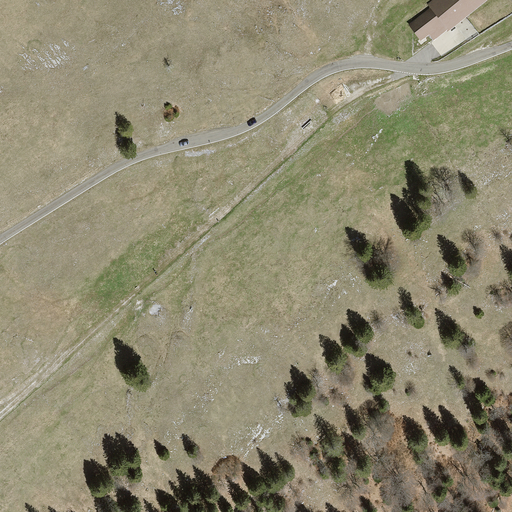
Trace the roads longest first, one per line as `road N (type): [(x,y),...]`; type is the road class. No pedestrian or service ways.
road 1 (tertiary): [(511,44),(435,68),(332,68),(253,123),(117,166),(0,239)]
road 2 (track): [(0,413),(339,106),(409,68)]
